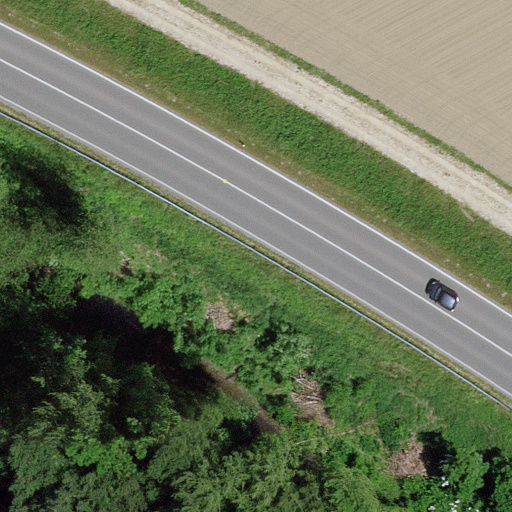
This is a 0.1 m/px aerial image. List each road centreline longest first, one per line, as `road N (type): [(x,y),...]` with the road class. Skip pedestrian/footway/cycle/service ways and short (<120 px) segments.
road 1 (secondary): [(511,356),(236,188),(0,59)]
road 2 (track): [(511,215),(125,0)]
